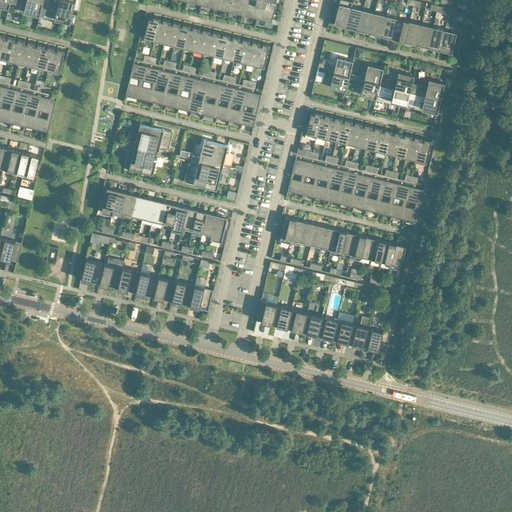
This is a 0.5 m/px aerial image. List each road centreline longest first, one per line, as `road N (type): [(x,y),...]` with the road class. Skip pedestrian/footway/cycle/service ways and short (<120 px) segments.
road 1 (residential): [(239,355),(294,128)]
road 2 (residential): [(209,347),(264,121)]
road 3 (residential): [(209,347),(0,296)]
road 4 (residential): [(378,390),(239,355)]
road 5 (unclassified): [(511,422),(378,390)]
road 6 (residential): [(294,128),(326,0)]
road 7 (residential): [(264,121),(294,0)]
